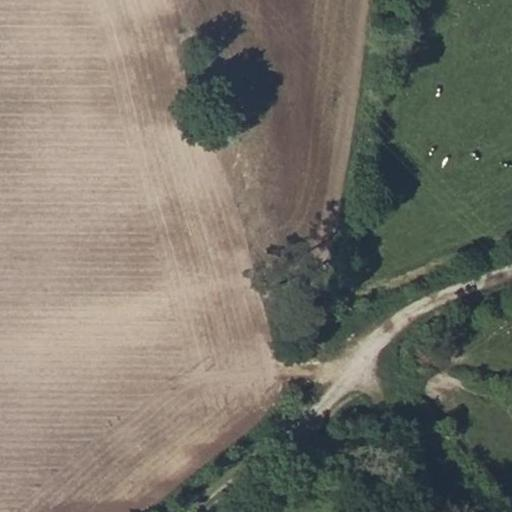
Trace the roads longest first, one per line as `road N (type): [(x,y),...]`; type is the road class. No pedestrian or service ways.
road 1 (track): [(511,271),(463,288),(376,349),(276,456),(204,511)]
road 2 (track): [(455,511),(381,380),(376,349)]
